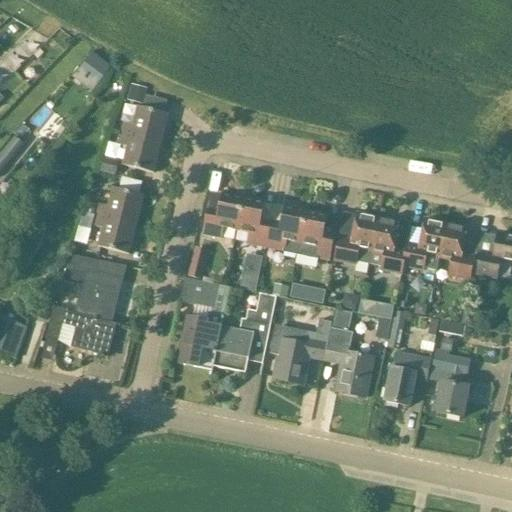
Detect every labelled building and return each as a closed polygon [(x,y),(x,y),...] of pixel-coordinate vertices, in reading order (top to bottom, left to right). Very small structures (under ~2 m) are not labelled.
[(84,64),(102,73),(106,65),(87,56),(84,64)] [(121,130),(120,134),(161,144),(169,114),(138,107),(133,125),(123,123),(121,130)] [(161,144),(120,134),(117,145),(127,148),(123,166),(154,174),(161,144)] [(0,168),(2,170),(16,155),(5,144),(0,148),(0,168)] [(86,208),(84,212),(136,225),(144,196),(113,188),(108,206),(98,204),(97,210),(86,208)] [(222,194),(219,211),(207,209),(202,236),(222,240),(225,228),(237,230),(244,198),(222,194)] [(244,198),(237,230),(249,233),(246,246),(265,250),(264,259),(265,259),(272,223),(261,221),(265,203),(244,198)] [(31,224),(40,207),(27,200),(18,217),(14,215),(4,234),(0,241),(0,258),(22,270),(33,249),(15,239),(24,220),(31,224)] [(272,223),(265,259),(269,260),(271,251),(297,256),(306,212),(285,207),(281,225),(272,223)] [(84,213),(85,213),(82,224),(93,226),(103,229),(98,247),(129,255),(136,225),(84,212),(84,213)] [(327,216),(306,212),(297,256),(330,263),(335,237),(324,234),(327,216)] [(357,214),(351,242),(338,240),(333,263),(356,268),(357,263),(369,265),(378,218),(357,214)] [(378,218),(369,265),(380,268),(379,272),(400,277),(405,253),(394,250),(400,222),(378,218)] [(407,243),(405,253),(400,277),(402,277),(404,269),(424,273),(425,269),(436,272),(446,224),(424,220),(419,245),(407,243)] [(446,224),(436,272),(437,272),(440,259),(451,261),(447,278),(468,283),(470,283),(471,281),(475,257),(462,255),(467,228),(446,224)] [(478,259),(475,276),(499,280),(501,265),(511,266),(511,236),(498,234),(493,257),(479,254),(478,259)] [(194,249),(187,278),(201,282),(208,252),(194,249)] [(246,254),(238,288),(254,292),(262,257),(246,254)] [(90,261),(71,257),(62,283),(82,287),(75,314),(112,323),(123,280),(96,273),(98,262),(90,261)] [(209,313),(208,320),(189,316),(179,364),(211,371),(212,365),(218,332),(225,288),(185,280),(180,303),(212,309),(212,313),(209,313)] [(470,283),(468,283),(466,294),(484,297),(487,285),(471,281),(470,283)] [(212,365),(211,371),(213,371),(213,367),(246,374),(249,362),(263,364),(272,319),(276,300),(276,297),(260,294),(257,312),(248,310),(246,320),(242,319),(239,332),(223,328),(225,317),(231,289),(225,288),(218,332),(212,365)] [(390,319),(392,303),(342,298),(340,313),(390,319)] [(67,312),(66,314),(52,310),(46,338),(59,342),(64,324),(76,328),(71,347),(108,356),(116,324),(112,323),(75,314),(67,312)] [(403,333),(406,315),(395,313),(392,331),(403,333)] [(0,314),(0,355),(13,361),(18,347),(24,329),(20,327),(21,324),(0,314)] [(439,322),(431,321),(428,335),(436,336),(437,333),(439,322)] [(321,362),(330,324),(319,322),(316,335),(276,326),(269,355),(278,357),(273,379),(305,385),(311,360),(321,362)] [(442,322),(439,333),(464,338),(466,327),(442,322)] [(330,324),(321,362),(339,365),(333,392),(366,398),(374,359),(350,354),(354,334),(331,329),(332,324),(330,324)] [(469,388),(460,386),(462,377),(468,378),(471,362),(451,358),(451,354),(441,352),(439,352),(440,349),(436,348),(429,382),(441,385),(436,413),(463,418),(469,388)] [(395,353),(392,369),(385,402),(410,407),(415,382),(427,385),(432,360),(395,353)]
